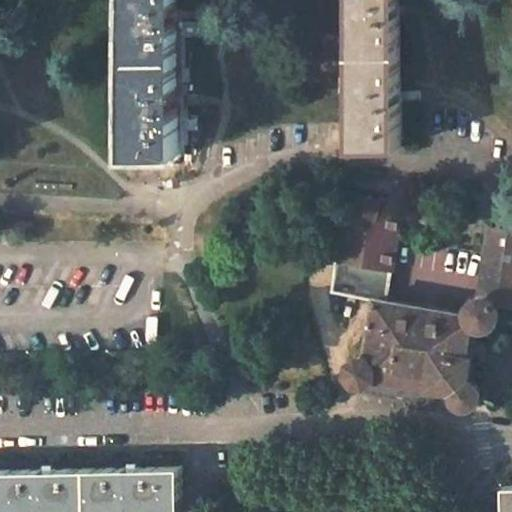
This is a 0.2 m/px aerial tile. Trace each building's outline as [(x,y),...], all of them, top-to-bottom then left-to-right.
[(176,0),(128,0),(130,58),(177,57),(177,14),(176,0)] [(399,0),(351,0),(353,54),(401,53),(399,0)] [(401,53),(353,54),(355,148),(403,146),(401,53)] [(177,57),(130,58),(132,152),(180,151),(178,100),(177,57)] [(402,208),(345,196),(338,257),(394,269),(399,238),(402,208)] [(471,315),(390,298),(378,298),(378,300),(370,353),(370,357),(362,355),(353,362),(352,373),(358,381),(369,383),(377,377),(457,388),(457,395),(460,401),(465,404),(467,404),(470,405),(471,404),(474,404),(481,400),(483,394),(483,387),(480,383),(476,380),(471,378),(479,326),(483,327),(489,327),(495,324),(499,320),(501,315),(502,310),(500,304),(497,300),(511,302),(511,230),(491,226),(484,283),(485,298),(481,298),(479,299),(476,300),(473,303),(471,307),(470,313),(471,315)] [(394,269),(338,257),(336,274),(334,291),(378,300),(378,298),(390,298),(392,284),(394,269)] [(184,511),(183,466),(90,467),(90,511),(184,511)] [(90,511),(90,467),(0,469),(0,511),(90,511)]
